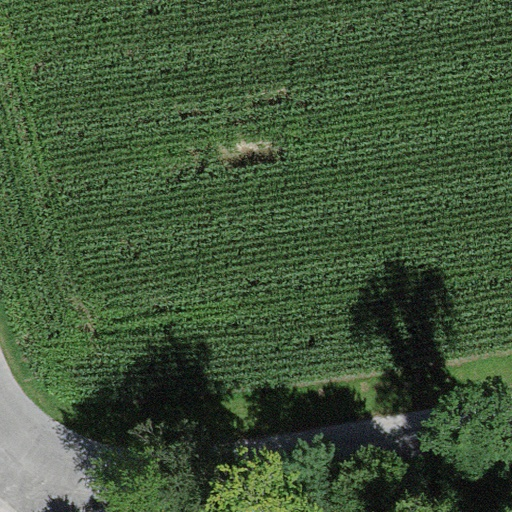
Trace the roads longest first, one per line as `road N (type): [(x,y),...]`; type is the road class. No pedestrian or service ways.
road 1 (unclassified): [(0,417),(62,468),(130,476),(511,418)]
road 2 (track): [(3,511),(62,468),(46,511)]
